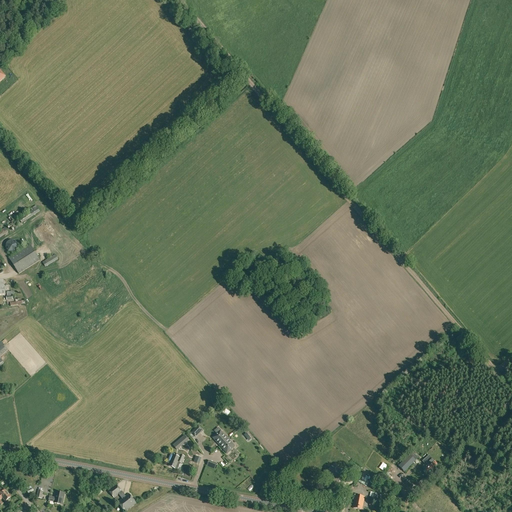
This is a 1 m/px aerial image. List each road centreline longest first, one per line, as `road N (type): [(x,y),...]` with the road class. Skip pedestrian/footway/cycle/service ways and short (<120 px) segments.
road 1 (track): [(182,0),(511,389)]
road 2 (primary): [(313,511),(0,450)]
